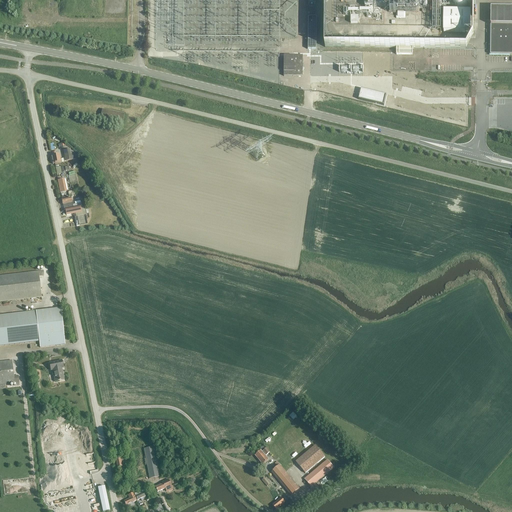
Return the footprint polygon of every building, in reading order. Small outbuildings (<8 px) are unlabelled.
[(472,0),(471,0),(451,0),(452,0),(452,2),(453,4),(454,5),(455,7),(457,8),(459,8),(461,9),(463,9),(465,8),(466,8),(468,6),(470,4),(471,2),(472,0)] [(492,54),(511,54),(511,7),(494,7),(493,25),(492,25),(492,54)] [(473,10),(446,10),(446,31),(473,32),(473,10)] [(316,17),(308,17),(308,49),(316,49),(316,17)] [(284,76),(302,76),(302,56),(294,56),(284,56),(283,72),(284,72),(284,76)] [(361,89),(359,100),(370,103),(384,106),(386,95),(372,92),(361,89)] [(100,119),(122,123),(124,114),(102,110),(100,119)] [(63,151),(65,162),(72,160),(70,149),(63,151)] [(51,157),(53,164),(61,163),(59,155),(51,157)] [(60,193),(65,192),(66,192),(63,180),(58,181),(60,193)] [(71,198),(62,200),(64,210),(65,210),(67,215),(75,214),(76,217),(86,215),(86,214),(89,214),(87,208),(85,208),(85,207),(82,207),(81,203),(80,201),(74,202),(75,205),(73,205),(71,198)] [(0,276),(0,302),(41,297),(39,277),(44,276),(43,271),(38,272),(0,276)] [(36,312),(0,316),(0,345),(39,341),(40,348),(65,345),(61,309),(36,312)] [(12,361),(0,362),(0,385),(15,383),(15,386),(20,386),(19,383),(18,376),(14,377),(12,361)] [(51,371),(53,371),(55,382),(64,380),(62,369),(63,368),(63,365),(57,366),(57,362),(49,364),(51,371)] [(294,420),(298,416),(294,411),(290,415),(294,420)] [(308,425),(304,429),(308,434),(312,430),(308,425)] [(280,436),(284,432),(280,428),(276,433),(280,436)] [(296,462),(305,474),(325,457),(315,446),(296,462)] [(154,447),(143,449),(149,479),(160,477),(154,447)] [(266,456),(270,453),(266,449),(262,452),(261,451),(255,456),(263,465),(269,460),(266,456)] [(114,459),(116,468),(119,468),(120,471),(127,469),(126,466),(129,465),(127,457),(124,457),(124,458),(121,459),(120,458),(114,459)] [(304,480),(311,487),(334,468),(328,460),(304,480)] [(272,473),(291,496),(300,489),(280,466),(272,473)] [(163,485),(155,488),(157,493),(167,488),(169,492),(173,491),(168,480),(162,483),(163,485)] [(102,511),(105,511),(110,511),(105,487),(98,488),(102,511)] [(134,494),(137,501),(145,497),(142,491),(134,494)] [(133,493),(128,495),(130,499),(124,502),(126,506),(127,509),(134,506),(133,503),(136,501),(133,493)] [(272,505),(276,510),(285,503),(281,498),(272,505)]
